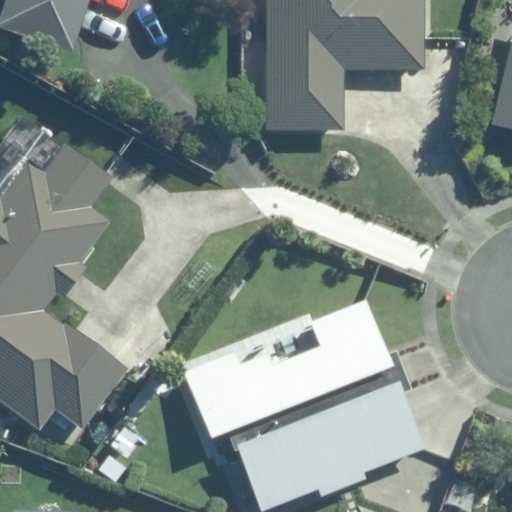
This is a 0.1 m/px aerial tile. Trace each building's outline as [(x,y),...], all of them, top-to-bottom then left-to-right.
[(13,0),(3,34),(71,55),(87,0),(13,0)] [(264,0),(266,135),(341,134),(340,72),(422,71),(421,0),(264,0)] [(511,43),(492,131),(511,135),(511,43)] [(0,406),(34,433),(53,410),(85,435),(129,379),(47,316),(115,229),(94,212),(112,189),(62,150),(40,177),(26,166),(0,198),(0,406)] [(230,438),(394,375),(365,301),(308,323),(317,348),(273,365),(269,354),(233,368),(229,358),(183,376),(210,446),(230,438)] [(399,389),(237,455),(258,511),(270,511),(320,493),(324,502),(369,485),(366,478),(425,455),(399,389)]
